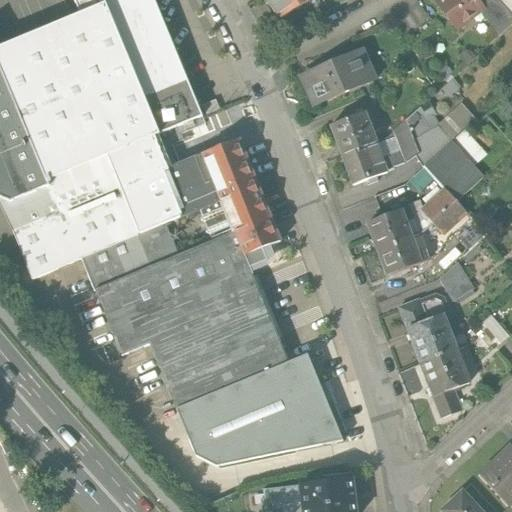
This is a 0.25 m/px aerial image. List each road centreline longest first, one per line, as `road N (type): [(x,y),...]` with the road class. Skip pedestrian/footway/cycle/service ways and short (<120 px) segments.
road 1 (residential): [(402,495),(262,57)]
road 2 (secondary): [(11,387),(127,511)]
road 3 (residential): [(402,495),(511,397)]
road 4 (residential): [(262,57),(373,0)]
